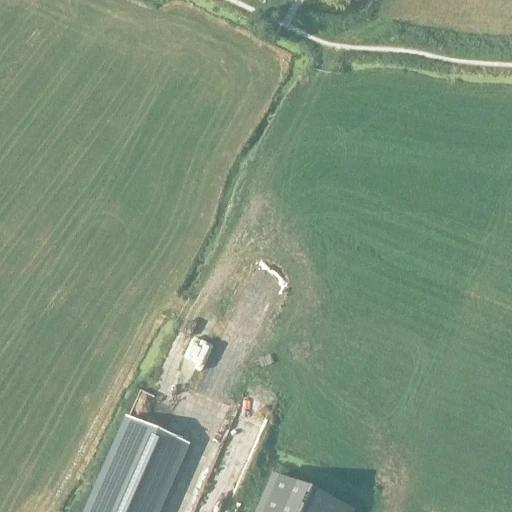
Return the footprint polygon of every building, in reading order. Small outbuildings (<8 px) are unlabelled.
[(234,314),(201,393),(227,403),(260,325),(234,314)] [(183,365),(177,385),(192,390),(198,370),(183,365)] [(235,486),(261,418),(234,408),(220,446),(225,448),(214,478),(235,486)] [(158,511),(188,446),(128,421),(87,511),(158,511)] [(274,478),(259,511),(346,511),(347,510),(274,478)]
